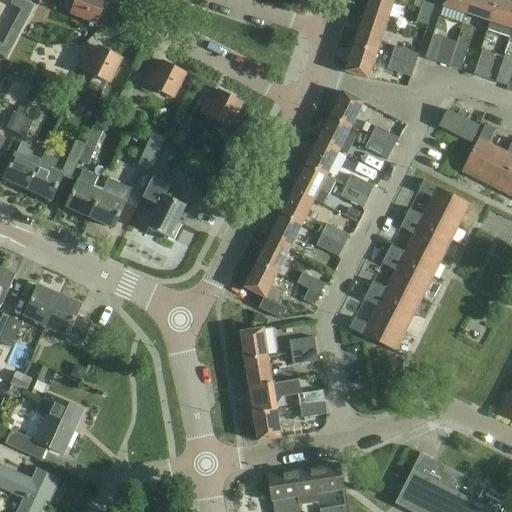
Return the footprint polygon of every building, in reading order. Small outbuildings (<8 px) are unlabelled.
[(0,0),(0,57),(8,62),(36,7),(22,0),(0,0)] [(96,25),(106,2),(101,0),(76,0),(70,15),(96,25)] [(389,0),(369,0),(363,19),(385,26),(394,1),(389,0)] [(427,26),(435,2),(428,0),(423,0),(416,23),(427,26)] [(466,14),(470,0),(444,0),(443,6),(466,14)] [(489,22),(496,0),(495,0),(470,0),(466,14),(489,22)] [(489,22),(486,32),(509,40),(511,31),(511,5),(496,0),(489,22)] [(363,19),(354,46),(377,53),(385,27),(385,26),(363,19)] [(437,63),(437,62),(444,39),(432,35),(425,59),(437,63)] [(460,71),(468,47),(456,43),(449,67),(460,71)] [(368,80),(377,53),(354,46),(345,73),(368,80)] [(390,58),(414,66),(418,55),(394,46),(390,58)] [(121,60),(98,49),(92,60),(87,57),(80,71),(108,85),(121,60)] [(487,80),(495,56),(482,51),(474,75),(487,80)] [(508,87),(511,74),(511,57),(505,55),(495,83),(508,87)] [(411,78),(414,66),(390,58),(386,70),(411,78)] [(186,75),(162,63),(156,75),(151,72),(144,85),(173,100),(186,75)] [(11,66),(6,78),(19,84),(24,72),(11,66)] [(63,90),(68,79),(56,73),(50,83),(63,90)] [(229,128),(241,104),(219,93),(213,104),(207,101),(201,114),(229,128)] [(343,93),(330,118),(350,128),(363,103),(343,93)] [(73,94),(66,107),(78,113),(85,100),(73,94)] [(120,101),(114,114),(124,119),(130,106),(121,102),(120,101)] [(19,107),(15,114),(23,118),(26,110),(19,107)] [(447,111),(439,128),(463,140),(459,149),(470,155),(479,138),(475,136),(479,127),(449,112),(447,111)] [(13,113),(6,129),(15,133),(23,118),(15,114),(13,113)] [(23,118),(15,133),(16,134),(25,138),(33,122),(30,121),(23,118)] [(338,152),(350,128),(330,118),(318,142),(338,152)] [(481,183),(498,148),(489,143),(495,131),(485,126),(479,138),(470,155),(461,173),(481,183)] [(370,138),(392,149),(398,139),(375,127),(370,138)] [(171,141),(170,142),(181,148),(187,136),(176,131),(171,141)] [(152,133),(137,166),(151,173),(166,139),(152,133)] [(387,160),(392,149),(370,138),(364,149),(387,160)] [(78,162),(85,146),(75,141),(61,171),(55,168),(58,161),(44,154),(41,161),(28,191),(51,202),(61,178),(69,182),(78,162)] [(318,142),(305,167),(319,173),(326,177),(338,152),(318,142)] [(498,148),(481,183),(498,192),(511,164),(511,142),(507,153),(498,148)] [(15,153),(3,180),(28,191),(41,161),(31,157),(30,156),(33,150),(20,144),(19,147),(16,154),(15,153)] [(85,146),(78,162),(87,166),(94,150),(85,146)] [(511,164),(498,192),(500,192),(511,198),(511,164)] [(335,181),(326,177),(305,167),(293,191),(313,202),(318,192),(328,196),(335,181)] [(77,184),(66,208),(89,218),(100,194),(92,191),(94,186),(98,177),(82,170),(77,184)] [(345,187),(368,198),(373,187),(351,175),(345,187)] [(168,239),(185,206),(174,201),(180,191),(153,177),(142,199),(158,207),(147,229),(168,239)] [(100,194),(89,218),(113,229),(125,203),(124,203),(130,190),(108,181),(106,180),(100,194)] [(423,181),(418,191),(431,197),(426,206),(424,210),(459,227),(461,223),(470,205),(436,187),(423,181)] [(363,209),(368,198),(345,187),(340,197),(363,209)] [(301,226),(313,202),(293,191),(281,216),(301,226)] [(349,208),(345,216),(355,222),(360,213),(349,208)] [(405,217),(404,219),(417,225),(451,243),(452,240),(459,227),(424,210),(422,216),(409,209),(405,217)] [(289,249),(301,226),(281,216),(269,238),(289,249)] [(404,219),(400,228),(412,234),(408,242),(406,245),(441,262),(443,259),(451,243),(417,225),(404,219)] [(320,236),(343,247),(349,236),(326,224),(320,236)] [(338,257),(343,247),(320,236),(316,246),(338,257)] [(277,273),(289,249),(269,238),(257,263),(277,273)] [(387,253),(386,256),(398,262),(433,280),(434,277),(441,262),(406,245),(403,252),(391,246),(387,253)] [(386,256),(382,264),(394,270),(390,278),(388,282),(423,300),(425,295),(433,280),(398,262),(386,256)] [(271,286),(277,273),(257,263),(245,288),(263,298),(262,299),(258,308),(281,320),(286,309),(277,304),(283,292),(271,286)] [(0,305),(14,276),(0,269),(0,305)] [(308,290),(319,295),(325,285),(302,273),(296,284),(308,290)] [(373,282),(367,293),(414,316),(423,300),(388,282),(385,288),(373,282)] [(37,286),(23,317),(35,323),(34,325),(43,328),(57,297),(57,296),(37,286)] [(313,306),(319,295),(308,290),(303,300),(313,306)] [(367,293),(364,301),(376,307),(371,316),(406,333),(407,331),(414,316),(367,293)] [(57,297),(43,328),(45,329),(55,334),(55,332),(67,337),(66,339),(82,346),(91,324),(77,318),(81,307),(60,297),(57,296),(57,297)] [(0,338),(2,334),(1,334),(9,318),(0,313),(0,338)] [(354,318),(349,329),(364,336),(396,352),(404,336),(406,333),(371,316),(370,318),(366,325),(354,318)] [(0,345),(9,349),(19,326),(9,321),(0,339),(0,345)] [(244,361),(267,357),(263,330),(240,333),(244,361)] [(291,353),(316,349),(314,337),(288,341),(291,353)] [(316,349),(291,353),(293,365),(318,361),(316,349)] [(249,388),(271,384),(267,357),(244,361),(249,388)] [(69,376),(81,381),(86,369),(74,364),(69,376)] [(42,367),(36,381),(36,382),(38,382),(43,384),(44,380),(43,380),(47,369),(42,367)] [(18,389),(24,377),(15,372),(10,385),(18,389)] [(24,377),(18,389),(22,391),(26,393),(26,391),(31,380),(24,377)] [(300,408),(324,404),(322,392),(301,395),(298,380),(271,384),(249,388),(253,415),(275,411),(275,407),(282,398),(298,396),(300,408)] [(36,381),(32,390),(41,394),(45,385),(43,384),(38,382),(36,382),(36,381)] [(511,392),(510,392),(500,412),(511,417),(511,392)] [(62,456),(75,428),(70,425),(77,409),(46,395),(38,413),(46,417),(35,441),(11,430),(4,445),(41,461),(47,449),(62,456)] [(324,404),(300,408),(302,418),(326,415),(324,404)] [(275,411),(253,415),(257,442),(280,438),(275,411)] [(409,511),(511,511),(511,500),(420,454),(394,504),(409,511)] [(338,465),(268,476),(273,511),(299,511),(298,505),(316,502),(315,494),(342,490),(341,483),(338,466),(338,465)] [(33,482),(0,466),(0,487),(25,499),(18,511),(40,511),(50,491),(54,493),(60,480),(38,470),(33,482)]
